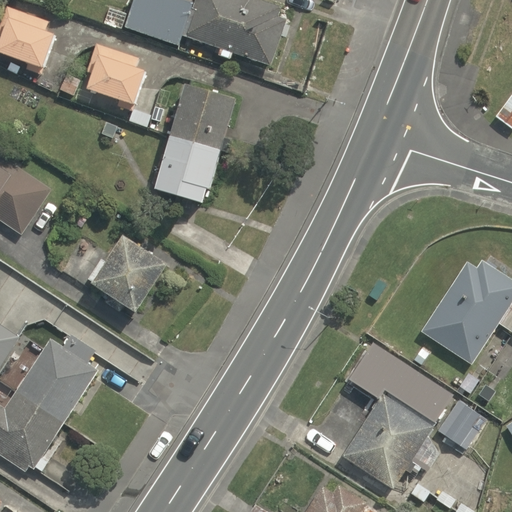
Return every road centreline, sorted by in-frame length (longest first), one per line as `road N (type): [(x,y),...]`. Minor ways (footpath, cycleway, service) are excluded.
road 1 (secondary): [(160,511),(304,284),(373,139)]
road 2 (secondary): [(373,139),(428,0)]
road 3 (residential): [(511,185),(373,139)]
